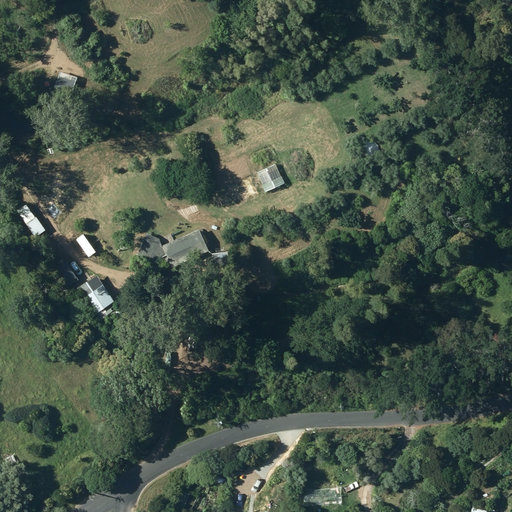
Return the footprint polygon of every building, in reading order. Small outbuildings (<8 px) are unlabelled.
[(80,76),(61,73),(58,91),(77,95),(80,76)] [(38,78),(36,89),(51,92),(54,81),(38,78)] [(258,198),(242,164),(214,177),(229,211),(258,198)] [(259,173),(267,191),(285,183),(276,165),(259,173)] [(47,233),(38,220),(35,221),(25,208),(17,214),(36,241),(47,233)] [(176,267),(210,251),(200,230),(166,245),(176,267)] [(149,234),(137,259),(151,266),(163,241),(149,234)] [(50,246),(43,251),(56,268),(63,262),(50,246)] [(228,253),(213,254),(214,266),(229,265),(228,253)] [(74,284),(80,292),(78,293),(99,325),(109,318),(105,313),(115,306),(97,280),(95,281),(90,273),(74,284)] [(127,278),(116,278),(116,289),(127,289),(127,278)] [(5,459),(10,468),(18,464),(14,455),(5,459)] [(36,480),(46,474),(42,467),(32,474),(36,480)] [(214,477),(212,486),(232,491),(235,483),(214,477)]
